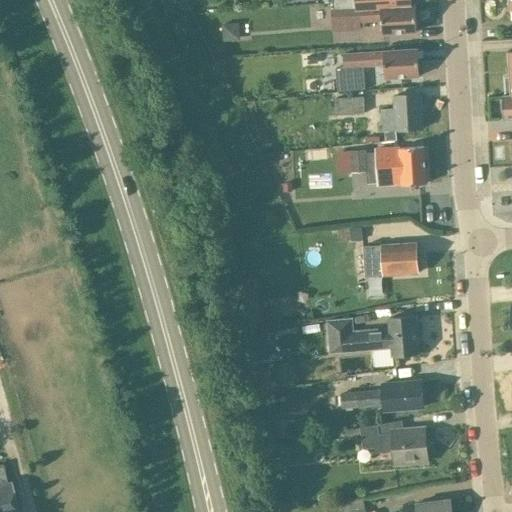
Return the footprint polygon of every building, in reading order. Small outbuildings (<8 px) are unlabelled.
[(412,5),(411,0),(355,0),(356,9),(412,5)] [(356,9),(357,19),(381,18),(382,34),(417,32),(415,5),(412,5),(356,9)] [(356,9),(332,11),(333,21),(357,19),(356,9)] [(238,24),(223,25),(224,41),(239,40),(238,24)] [(343,69),(363,67),(384,66),(385,79),(420,76),(418,49),(383,51),(342,54),(343,69)] [(364,79),(344,80),(344,92),(364,91),(364,79)] [(396,130),(423,128),(421,94),(394,96),(396,130)] [(511,94),(506,95),(506,94),(502,95),(504,120),(511,119),(511,94)] [(363,98),(339,100),(340,116),(364,115),(363,98)] [(379,123),(367,123),(367,141),(379,141),(379,123)] [(367,163),(375,163),(377,187),(427,184),(424,146),(374,150),(374,152),(366,153),(366,150),(350,151),(351,173),(367,172),(367,163)] [(305,151),(306,162),(328,161),(327,149),(305,151)] [(279,158),(276,175),(290,178),(294,161),(279,158)] [(350,240),(362,240),(361,227),(350,228),(350,240)] [(374,246),(362,246),(364,270),(364,276),(384,275),(418,273),(416,244),(382,246),(381,246),(381,245),(374,246)] [(389,318),(390,329),(353,332),(352,320),(325,322),(329,357),(392,351),(393,356),(419,354),(415,315),(389,318)] [(343,408),(385,405),(385,411),(423,408),(421,381),(384,384),(384,389),(342,392),(343,408)] [(375,454),(393,452),(394,464),(428,461),(425,428),(392,431),(392,435),(380,436),(379,426),(362,429),(363,449),(375,448),(375,454)] [(7,483),(6,481),(2,465),(0,465),(0,511),(16,511),(10,482),(7,483)] [(365,511),(363,499),(338,504),(340,511),(365,511)] [(451,511),(450,501),(417,505),(417,511),(451,511)]
